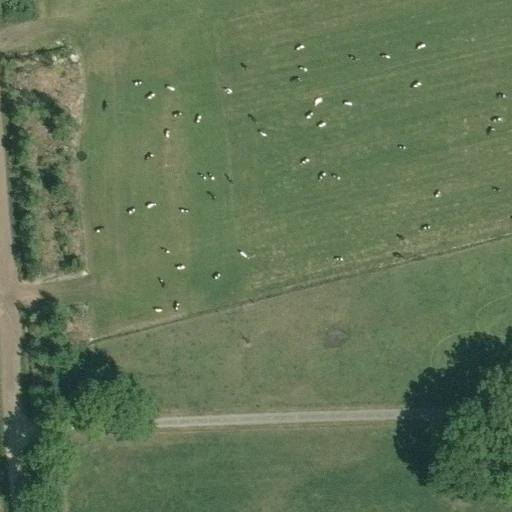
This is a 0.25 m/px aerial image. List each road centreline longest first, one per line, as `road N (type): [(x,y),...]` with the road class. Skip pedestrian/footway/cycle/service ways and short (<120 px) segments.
road 1 (unknown): [(12,428),(511,411)]
road 2 (track): [(0,229),(19,511)]
